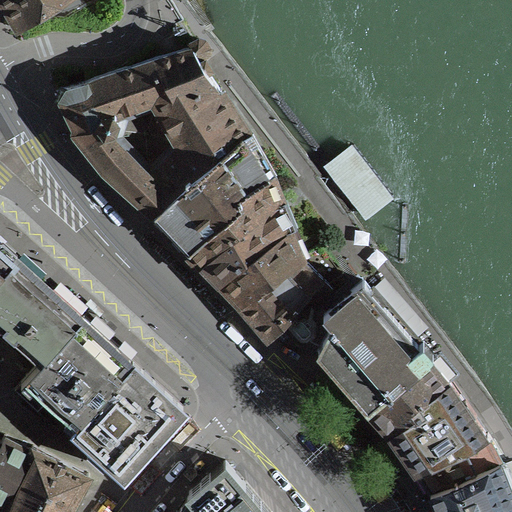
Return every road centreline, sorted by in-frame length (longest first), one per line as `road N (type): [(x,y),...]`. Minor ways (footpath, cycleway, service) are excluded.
road 1 (residential): [(245,379),(92,229),(0,89)]
road 2 (residential): [(364,511),(245,379)]
road 3 (residential): [(0,78),(43,47),(126,35),(138,0)]
road 4 (residential): [(132,511),(245,379)]
